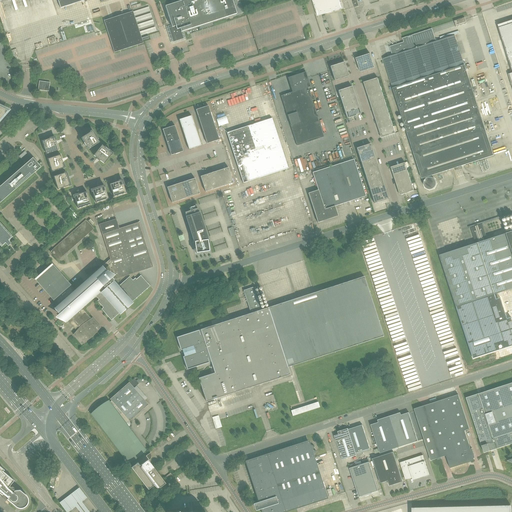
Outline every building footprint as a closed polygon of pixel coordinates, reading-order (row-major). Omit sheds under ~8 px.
[(86,0),(77,0),(61,4),(63,9),(78,5),(87,3),(86,0)] [(184,0),(175,3),(172,4),(165,6),(172,27),(168,28),(171,35),(174,34),(175,37),(182,35),(181,32),(236,14),(231,0),(184,0)] [(312,0),(317,16),(343,8),(340,0),(312,0)] [(143,43),(133,11),(104,21),(107,30),(114,52),(143,43)] [(466,23),(465,18),(454,21),(456,27),(466,23)] [(511,21),(510,22),(507,22),(498,25),(499,28),(511,69),(511,72),(508,74),(511,86),(511,21)] [(389,56),(383,58),(384,61),(392,87),(403,121),(404,123),(422,179),(451,169),(454,168),(461,166),(494,155),(484,126),(475,98),(464,64),(459,49),(455,35),(435,41),(432,29),(403,38),(404,42),(390,47),(392,55),(389,56)] [(42,40),(44,48),(68,41),(66,33),(42,40)] [(370,54),(363,56),(367,70),(374,68),(370,54)] [(356,58),(360,72),(367,70),(363,56),(356,58)] [(344,62),(337,64),(341,78),(349,76),(344,62)] [(337,64),(330,67),(334,80),(341,78),(337,64)] [(315,108),(314,108),(307,87),(310,87),(307,78),(305,72),(288,78),(292,92),(281,96),(288,118),(291,126),(288,127),(286,128),(292,147),(294,147),(302,144),(304,153),(312,150),(309,142),(323,137),(315,112),(316,111),(315,108)] [(364,83),(366,90),(380,85),(378,78),(364,83)] [(39,81),(38,90),(49,91),(50,82),(39,81)] [(366,90),(368,97),(382,92),(380,85),(366,90)] [(338,91),(340,98),(354,93),(352,86),(338,91)] [(368,97),(370,103),(384,99),(382,92),(368,97)] [(340,98),(342,105),(356,100),(354,93),(340,98)] [(370,103),(372,110),(386,106),(384,99),(370,103)] [(342,105),(344,112),(358,107),(356,100),(342,105)] [(0,119),(8,111),(0,106),(0,119)] [(219,140),(219,139),(208,106),(199,109),(198,111),(196,111),(207,144),(219,140)] [(372,110),(375,117),(389,113),(386,106),(372,110)] [(255,121),(262,119),(259,107),(253,109),(255,121)] [(344,112),(347,119),(361,114),(358,107),(344,112)] [(220,115),(223,124),(233,121),(230,112),(220,115)] [(375,117),(377,124),(391,119),(389,113),(375,117)] [(180,121),(189,149),(201,145),(191,116),(183,118),(182,121),(180,121)] [(288,168),(272,118),(227,133),(243,183),(288,168)] [(377,124),(379,131),(393,126),(391,119),(377,124)] [(183,151),(175,125),(166,128),(165,131),(163,131),(171,155),(183,151)] [(395,133),(393,126),(379,131),(381,138),(395,133)] [(84,143),(85,146),(86,146),(88,149),(99,142),(92,131),(81,138),(84,143)] [(511,138),(511,134),(491,139),(495,155),(502,154),(501,151),(511,148),(511,138)] [(58,144),(56,141),(55,137),(42,141),(46,154),(59,150),(57,144),(58,144)] [(356,148),(358,155),(372,151),(370,144),(356,148)] [(94,156),(97,158),(96,159),(99,161),(100,160),(104,164),(112,153),(102,145),(94,156)] [(358,155),(361,162),(375,158),(372,151),(358,155)] [(63,162),(62,159),(60,155),(48,159),(52,172),(64,168),(65,168),(63,162)] [(0,244),(1,246),(2,246),(6,243),(8,246),(9,245),(11,244),(8,241),(12,237),(0,223),(0,202),(34,173),(36,171),(40,167),(33,158),(32,159),(26,164),(16,172),(0,186),(0,244)] [(361,162),(363,169),(377,164),(375,158),(361,162)] [(354,159),(312,173),(318,191),(309,194),(318,222),(317,222),(318,223),(323,221),(323,220),(337,215),(334,206),(366,196),(354,159)] [(391,167),(393,174),(407,170),(405,163),(391,167)] [(363,169),(365,176),(379,171),(377,164),(363,169)] [(221,170),(226,185),(233,183),(228,167),(221,170)] [(214,172),(219,187),(226,185),(221,170),(214,172)] [(393,174),(396,181),(409,177),(407,170),(393,174)] [(365,176),(367,183),(381,178),(379,171),(365,176)] [(207,174),(212,190),(219,187),(214,172),(207,174)] [(69,180),(68,177),(68,176),(68,177),(66,173),(54,177),(58,190),(70,186),(70,185),(69,180)] [(212,190),(207,174),(200,176),(205,192),(212,190)] [(396,181),(398,188),(412,183),(409,177),(396,181)] [(188,180),(193,196),(200,194),(195,178),(188,180)] [(367,183),(370,189),(383,185),(381,178),(367,183)] [(118,181),(115,182),(109,184),(109,185),(114,197),(126,193),(122,180),(118,181)] [(181,183),(186,198),(193,196),(188,180),(181,183)] [(271,191),(279,190),(277,182),(270,183),(271,191)] [(174,185),(179,200),(186,198),(181,183),(174,185)] [(400,195),(405,193),(414,190),(412,183),(398,188),(400,195)] [(167,187),(172,203),(179,200),(174,185),(167,187)] [(370,189),(372,196),(386,192),(383,185),(370,189)] [(92,190),(92,191),(96,203),(109,199),(105,186),(101,187),(100,187),(97,188),(92,190)] [(91,204),(87,193),(87,192),(83,193),(82,192),(79,194),(74,196),(78,209),(91,204)] [(388,199),(386,192),(372,196),(374,203),(388,199)] [(242,203),(245,211),(257,206),(254,199),(242,203)] [(195,240),(195,241),(194,241),(196,253),(209,251),(208,239),(207,240),(206,236),(207,236),(197,208),(185,212),(194,240),(195,240)] [(236,209),(232,210),(233,213),(231,213),(236,229),(243,227),(236,209)] [(440,255),(439,255),(473,358),(511,345),(511,319),(511,317),(507,319),(501,298),(496,299),(495,294),(511,288),(511,214),(501,218),(506,232),(508,231),(509,232),(485,240),(484,239),(487,238),(482,224),(470,228),(475,242),(477,241),(478,242),(467,246),(446,253),(440,255)] [(153,267),(139,222),(119,229),(116,219),(99,224),(104,239),(110,259),(102,266),(114,279),(139,272),(145,270),(145,271),(148,270),(148,269),(153,267)] [(94,229),(91,226),(86,220),(50,252),(53,255),(58,260),(59,260),(88,234),(90,232),(94,229)] [(52,263),(35,279),(45,291),(46,290),(59,304),(74,291),(62,276),(63,276),(52,263)] [(92,337),(101,327),(92,318),(91,319),(83,310),(82,308),(96,296),(96,297),(97,298),(99,300),(98,301),(103,307),(101,309),(102,310),(104,312),(111,320),(113,318),(119,314),(120,315),(125,310),(128,307),(133,303),(132,302),(150,286),(141,275),(136,279),(135,278),(133,280),(129,277),(119,285),(114,279),(102,266),(88,278),(87,278),(84,280),(85,281),(74,291),(59,304),(58,305),(54,308),(62,317),(66,322),(68,321),(77,331),(73,334),(82,345),(92,337)] [(187,369),(211,361),(214,373),(198,378),(206,401),(290,374),(287,367),(293,365),(383,336),(364,276),(314,292),(260,310),(253,287),(243,290),(246,297),(251,313),(176,337),(181,350),(182,349),(184,356),(183,356),(187,369)] [(134,378),(129,383),(129,382),(110,399),(111,401),(110,402),(109,401),(92,415),(128,463),(129,462),(142,452),(146,449),(129,427),(130,427),(130,426),(131,425),(131,424),(131,423),(131,422),(130,421),(130,420),(148,404),(134,388),(139,383),(134,378)] [(511,443),(511,458),(507,460),(511,462),(511,382),(486,391),(478,394),(466,398),(484,453),(511,443)] [(450,467),(474,459),(474,458),(475,458),(472,448),(470,448),(465,431),(469,429),(458,394),(414,409),(431,460),(446,456),(450,467)] [(317,402),(290,411),(292,416),(319,408),(317,402)] [(400,412),(389,416),(399,447),(418,441),(409,412),(401,415),(400,412)] [(376,423),(371,425),(380,453),(399,447),(389,416),(377,420),(378,421),(376,422),(376,423)] [(348,428),(355,453),(356,453),(362,451),(370,448),(362,425),(348,429),(348,428)] [(339,434),(334,436),(336,441),(342,460),(356,455),(356,453),(355,453),(348,428),(340,431),(341,431),(338,432),(339,434)] [(308,441),(246,461),(259,502),(260,502),(263,511),(279,511),(285,510),(285,511),(327,498),(314,458),(313,456),(316,451),(312,450),(314,447),(311,445),(310,447),(308,441)] [(165,483),(147,459),(147,460),(145,457),(142,452),(129,462),(132,466),(131,467),(148,489),(154,485),(156,488),(157,488),(158,487),(159,488),(165,483)] [(372,459),(380,483),(389,480),(390,485),(393,484),(393,485),(403,481),(393,452),(372,459)] [(400,462),(405,480),(407,479),(424,475),(424,476),(429,474),(423,455),(400,462)] [(369,462),(349,468),(356,488),(359,497),(378,491),(369,462)] [(14,480),(13,479),(12,479),(11,477),(11,478),(9,476),(8,475),(6,474),(5,473),(3,471),(4,471),(3,471),(4,470),(5,470),(3,469),(1,467),(0,466),(0,492),(2,494),(3,494),(3,493),(8,498),(8,499),(11,501),(13,503),(14,504),(16,506),(17,506),(18,507),(20,507),(21,507),(22,507),(23,507),(24,507),(25,506),(26,506),(26,505),(27,505),(27,504),(28,503),(28,502),(28,501),(28,500),(28,499),(28,498),(28,497),(28,498),(27,496),(26,496),(26,495),(25,494),(25,495),(23,492),(20,490),(15,490),(14,489),(14,488),(14,487),(13,487),(13,486),(12,486),(11,487),(10,486),(12,482),(13,481),(14,480)] [(68,511),(76,507),(78,510),(84,505),(82,502),(87,498),(79,487),(59,503),(66,511),(68,511)]
